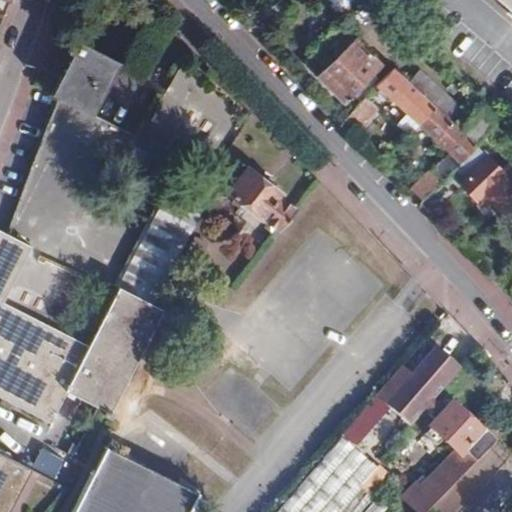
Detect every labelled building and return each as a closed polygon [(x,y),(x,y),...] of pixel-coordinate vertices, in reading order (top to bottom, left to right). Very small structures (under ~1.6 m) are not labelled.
[(511,0),(492,0),(511,17),(511,0)] [(339,101),(376,65),(335,24),(309,50),(323,65),(313,75),(339,101)] [(89,113),(114,61),(67,39),(61,52),(66,54),(48,93),(57,97),(89,113)] [(373,85),(417,126),(434,107),(390,67),(373,85)] [(362,97),(341,118),(353,129),(374,108),(362,97)] [(434,107),(417,126),(456,163),(472,146),(474,145),(459,131),(454,126),(444,117),(434,107)] [(451,109),(444,117),(454,126),(458,121),(460,118),(451,109)] [(40,119),(10,227),(40,235),(49,201),(60,204),(81,131),(40,119)] [(510,182),(472,146),(456,163),(446,174),(454,182),(454,184),(472,201),(478,195),(488,205),(494,199),(501,206),(511,194),(511,186),(509,184),(510,182)] [(278,233),(295,212),(278,199),(280,196),(246,168),(243,172),(236,166),(231,167),(220,180),(221,185),(229,192),(227,195),(259,221),(261,219),(278,233)] [(408,190),(420,201),(441,179),(429,169),(408,190)] [(163,190),(114,286),(150,304),(198,208),(163,190)] [(150,304),(114,286),(85,345),(0,303),(0,301),(27,246),(5,235),(0,232),(0,400),(46,423),(63,392),(96,409),(107,414),(161,310),(150,304)] [(403,365),(413,374),(436,347),(426,338),(403,365)] [(424,511),(425,511),(496,441),(484,429),(482,432),(453,404),(444,412),(439,407),(432,399),(461,368),(436,347),(413,374),(403,365),(377,395),(408,426),(424,408),(431,416),(438,423),(434,427),(431,424),(428,427),(431,431),(427,435),(436,445),(442,439),(454,451),(418,487),(415,484),(402,497),(416,511),(424,511)] [(388,511),(367,495),(384,475),(334,435),(272,511),(388,511)] [(75,447),(70,445),(65,455),(70,458),(75,447)] [(91,468),(69,511),(186,511),(196,493),(150,470),(105,448),(93,469),(91,468)] [(0,511),(6,511),(28,470),(0,455),(0,511)]
